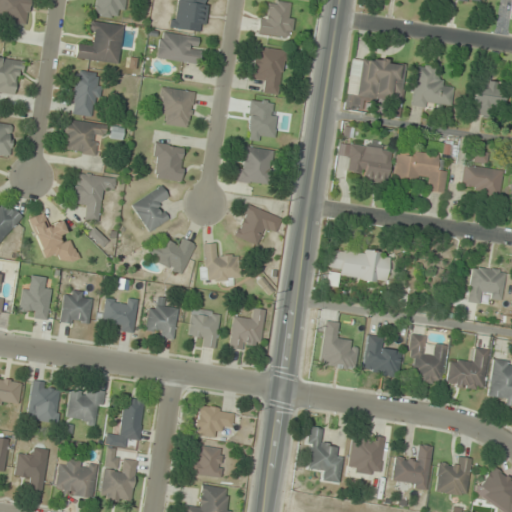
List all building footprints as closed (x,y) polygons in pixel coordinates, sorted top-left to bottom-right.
[(28,0),(0,0),(0,22),(27,24),(28,0)] [(124,10),(125,0),(94,0),(92,14),(113,17),(115,9),(124,10)] [(206,0),(174,0),(172,28),(204,31),(206,0)] [(294,4),(272,0),(270,11),(261,10),(257,32),(289,37),(294,4)] [(122,25),(89,21),(86,46),(76,44),(75,58),(118,63),(122,25)] [(156,58),(199,63),(202,37),(159,32),(156,58)] [(285,50),(255,46),(250,79),(261,81),(260,92),(278,95),(285,50)] [(0,91),(17,95),(23,60),(0,56),(0,91)] [(402,62),(361,58),(358,95),(399,99),(402,62)] [(411,104),(451,108),(453,87),(437,85),(439,67),(416,64),(411,104)] [(74,70),(70,114),(97,116),(101,73),(74,70)] [(506,105),(497,83),(494,85),(489,74),(468,84),(481,115),(506,105)] [(194,91),(160,86),(156,112),(167,114),(165,124),(188,128),(194,91)] [(101,155),(105,124),(67,119),(63,150),(101,155)] [(0,154),(9,155),(14,124),(0,122),(0,154)] [(180,181),(186,147),(155,142),(150,176),(180,181)] [(350,143),(346,174),(387,180),(391,149),(350,143)] [(235,181),(270,185),(274,149),(239,145),(235,181)] [(438,154),(397,149),(393,178),(417,181),(418,176),(427,177),(425,191),(444,193),(447,171),(436,169),(438,154)] [(502,170),(463,164),(459,188),(498,194),(502,170)] [(114,188),(116,177),(76,172),(72,203),(84,205),(82,218),(99,220),(103,187),(114,188)] [(130,207),(150,232),(168,218),(158,204),(168,196),(159,185),(130,207)] [(0,240),(21,219),(0,199),(0,240)] [(234,236),(258,246),(265,229),(275,232),(281,217),(247,204),(234,236)] [(43,258),(55,253),(60,264),(78,256),(61,219),(50,224),(44,211),(26,219),(43,258)] [(182,272),(192,248),(158,233),(147,257),(182,272)] [(201,243),(202,281),(230,281),(230,278),(239,278),(239,254),(216,254),(216,243),(201,243)] [(326,285),(337,286),(338,277),(386,282),(389,254),(329,248),(326,285)] [(505,269),(471,265),(466,302),(478,303),(479,294),(502,297),(505,269)] [(50,288),(42,287),(44,277),(32,275),(31,284),(23,283),(18,314),(45,318),(50,288)] [(59,321),(87,325),(92,294),(64,290),(59,321)] [(102,329),(134,330),(135,298),(103,297),(102,329)] [(172,338),(176,309),(166,308),(167,299),(158,298),(157,307),(148,306),(145,329),(154,330),(153,335),(172,338)] [(188,335),(205,337),(204,347),(215,348),(219,311),(191,308),(188,335)] [(260,343),(264,310),(254,308),(253,318),(231,316),(228,348),(247,350),(249,341),(260,343)] [(318,365),(354,370),(357,348),(348,346),(349,339),(336,337),(338,323),(324,321),(318,365)] [(408,358),(415,358),(412,380),(441,383),(445,346),(425,344),(426,335),(410,334),(408,358)] [(363,374),(398,375),(400,350),(382,348),(382,337),(365,336),(363,374)] [(489,349),(474,347),(471,361),(450,358),(445,384),(482,390),(489,349)] [(487,399),(511,401),(511,361),(491,359),(487,399)] [(21,379),(0,375),(0,403),(16,407),(21,379)] [(26,420),(57,423),(60,391),(49,390),(50,382),(31,380),(26,420)] [(66,422),(99,423),(100,390),(67,389),(66,422)] [(144,397),(123,395),(119,435),(107,434),(106,445),(127,447),(128,438),(139,439),(144,397)] [(219,438),(220,428),(230,430),(233,410),(198,405),(194,435),(219,438)] [(338,482),(342,456),(333,455),(335,446),(320,444),(322,428),(309,427),(304,467),(322,470),(321,480),(338,482)] [(383,437),(362,435),(361,440),(350,439),(347,471),(379,474),(383,437)] [(431,445),(414,443),(413,459),(393,456),(390,484),(426,488),(431,445)] [(188,470),(217,479),(225,451),(201,444),(198,455),(193,454),(188,470)] [(98,498),(131,503),(136,462),(115,459),(116,449),(105,447),(98,498)] [(41,490),(46,457),(17,453),(14,475),(31,478),(29,488),(41,490)] [(433,491),(465,496),(471,458),(457,456),(455,464),(438,462),(433,491)] [(96,463),(59,458),(54,492),(91,498),(96,463)] [(475,492),(505,511),(511,511),(511,481),(491,468),(475,492)] [(226,511),(230,488),(199,484),(197,503),(184,502),(182,511),(226,511)]
